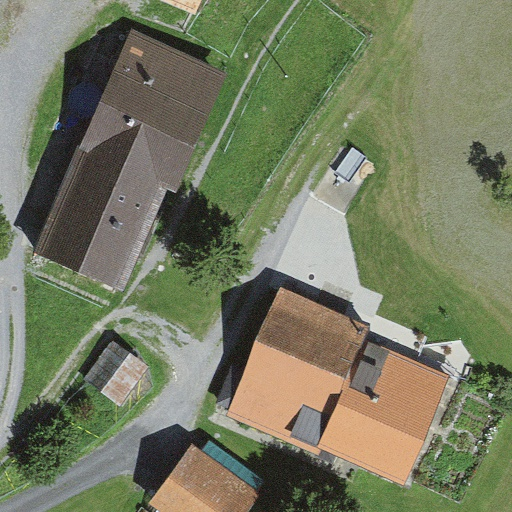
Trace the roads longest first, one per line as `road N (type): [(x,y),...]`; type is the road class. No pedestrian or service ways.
road 1 (track): [(128,325),(256,64),(301,0)]
road 2 (track): [(0,455),(110,333),(128,325),(165,338),(188,366),(180,417)]
road 3 (track): [(0,401),(12,344),(0,214)]
road 4 (track): [(0,136),(50,0)]
